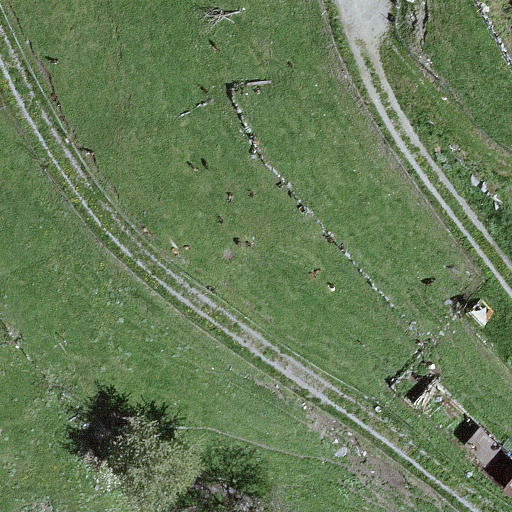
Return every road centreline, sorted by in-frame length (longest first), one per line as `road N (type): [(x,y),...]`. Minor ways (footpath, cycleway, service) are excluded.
road 1 (track): [(485,511),(346,402),(177,286),(97,210),(0,37)]
road 2 (track): [(347,0),(390,107),(511,283)]
